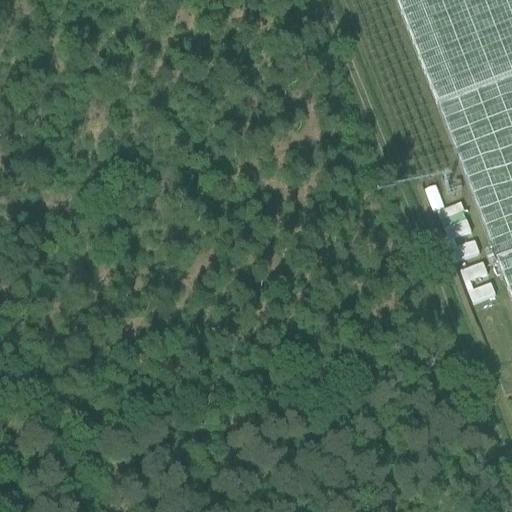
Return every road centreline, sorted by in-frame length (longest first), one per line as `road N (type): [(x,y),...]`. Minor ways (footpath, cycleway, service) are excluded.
road 1 (track): [(462,359),(319,0)]
road 2 (track): [(511,488),(462,359)]
